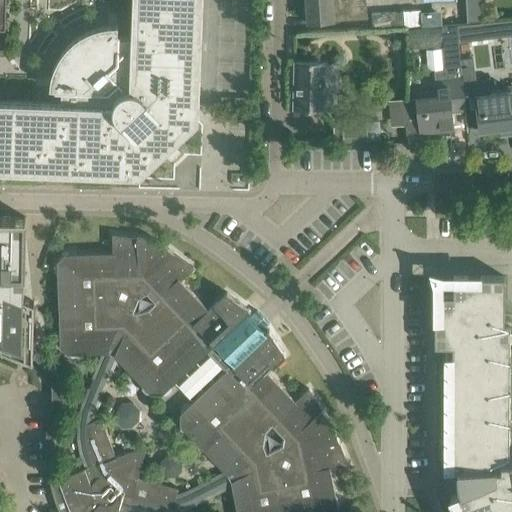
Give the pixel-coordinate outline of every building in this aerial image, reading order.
[(0,0),(0,170),(139,175),(169,148),(174,154),(180,148),(175,142),(198,121),(202,0),(132,0),(131,37),(117,36),(117,24),(113,24),(107,25),(103,25),(99,26),(94,28),(90,29),(87,30),(83,32),(80,34),(77,36),(74,38),(72,40),(68,43),(65,46),(63,49),(60,53),(58,56),(57,59),(54,64),(52,69),(51,72),(50,77),(49,82),(49,85),(49,87),(49,91),(49,94),(49,99),(0,96),(0,54),(4,54),(6,0),(0,0)] [(305,0),(307,22),(367,18),(365,0),(305,0)] [(482,9),(467,9),(468,21),(482,21),(482,9)] [(373,28),(422,25),(421,10),(371,13),(373,28)] [(477,24),(477,36),(504,35),(503,23),(477,24)] [(460,59),(456,24),(442,26),(444,48),(446,70),(435,71),(438,95),(403,98),(404,105),(406,124),(406,132),(419,131),(419,133),(446,130),(446,125),(453,124),(452,110),(465,108),(463,88),(461,74),(460,62),(460,59)] [(412,48),(442,46),(441,26),(411,27),(412,48)] [(339,63),(326,62),(294,61),(293,108),(325,109),(338,109),(339,63)] [(487,79),(476,81),(473,61),(460,62),(461,74),(463,88),(465,108),(467,129),(479,128),(479,130),(509,126),(510,133),(511,133),(511,86),(508,87),(508,89),(489,91),(487,79)] [(333,134),(342,134),(343,141),(380,139),(379,121),(367,121),(367,117),(333,118),(333,134)] [(0,333),(2,334),(1,343),(1,344),(31,357),(33,358),(34,358),(35,359),(36,360),(37,361),(38,362),(39,363),(40,364),(41,365),(42,366),(42,367),(43,367),(43,368),(44,369),(45,370),(45,371),(45,372),(46,372),(46,373),(47,374),(47,375),(48,376),(48,377),(48,378),(49,378),(49,379),(49,380),(49,381),(50,382),(50,383),(50,384),(50,385),(51,386),(51,387),(51,391),(51,395),(51,398),(51,402),(50,403),(50,405),(49,407),(49,408),(49,410),(48,411),(48,413),(48,415),(47,416),(47,418),(47,420),(47,421),(47,423),(46,424),(46,426),(46,428),(46,429),(46,431),(46,433),(46,434),(45,436),(45,438),(45,439),(45,441),(45,443),(45,444),(45,446),(45,448),(45,449),(45,451),(45,452),(46,454),(46,456),(46,457),(46,459),(46,461),(46,462),(46,464),(47,466),(47,467),(47,469),(47,471),(48,472),(48,474),(48,475),(48,477),(49,479),(57,477),(56,467),(55,453),(55,435),(56,420),(60,401),(60,384),(56,373),(50,362),(44,355),(38,350),(33,346),(34,346),(34,345),(35,345),(36,344),(37,343),(38,342),(39,341),(39,340),(40,340),(40,339),(41,338),(41,337),(42,337),(42,336),(43,335),(43,334),(43,333),(44,332),(44,331),(44,330),(44,329),(44,328),(44,327),(45,327),(45,326),(45,325),(45,324),(44,323),(44,322),(44,321),(44,320),(44,319),(43,318),(43,317),(43,316),(42,316),(42,315),(42,314),(41,313),(41,312),(38,308),(34,305),(34,298),(33,299),(24,294),(24,257),(25,244),(25,217),(0,216),(0,333)] [(127,511),(130,504),(131,504),(144,508),(158,509),(173,508),(186,504),(195,500),(196,503),(205,499),(204,496),(230,482),(236,511),(332,511),(337,505),(340,501),(339,496),(335,493),(330,468),(348,464),(332,424),(308,388),(295,401),(267,371),(285,354),(269,329),(266,331),(264,328),(269,323),(257,309),(251,315),(248,312),(251,310),(226,292),(208,309),(180,280),(194,267),(157,240),(112,234),(112,252),(77,253),(73,250),(68,250),(64,254),(58,261),(57,262),(60,345),(68,353),(105,352),(91,388),(82,410),(80,424),(80,438),(83,452),(88,465),(57,477),(49,479),(49,480),(49,482),(50,483),(50,485),(51,487),(51,488),(52,490),(52,491),(52,493),(53,495),(53,496),(54,498),(54,499),(55,501),(56,502),(56,504),(57,505),(57,507),(58,509),(59,510),(59,511),(127,511)] [(511,511),(511,452),(509,453),(509,337),(510,337),(511,337),(511,336),(511,327),(510,327),(509,327),(507,327),(504,327),(504,316),(504,276),(480,276),(480,286),(468,286),(468,276),(453,276),(453,294),(435,294),(435,309),(445,309),(444,321),(435,321),(435,345),(446,345),(446,361),(451,361),(448,373),(446,372),(446,373),(446,374),(447,374),(451,386),(446,386),(445,427),(451,427),(447,439),(445,439),(445,440),(447,440),(451,452),(445,452),(445,469),(457,469),(457,478),(457,484),(460,492),(450,496),(455,511),(511,511)]
